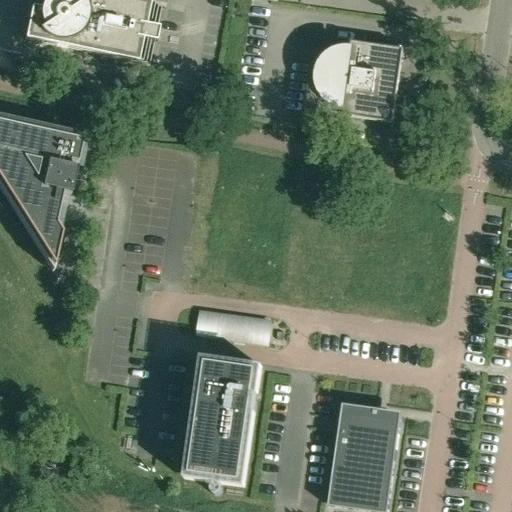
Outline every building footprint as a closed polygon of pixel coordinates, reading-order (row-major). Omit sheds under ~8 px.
[(31,10),(24,40),(149,66),(153,44),(154,44),(157,30),(156,30),(161,7),(125,0),(45,0),(44,1),(43,3),(42,4),(41,5),(40,7),(39,9),(38,11),(31,10)] [(310,73),(305,111),(393,124),(404,50),(351,43),(350,50),(348,49),(345,50),(343,50),(341,50),(338,51),(336,52),(334,53),(332,54),(329,56),(326,58),(324,60),(322,63),(321,65),(319,68),(318,71),(317,74),(310,73)] [(0,190),(45,261),(44,267),(46,267),(55,226),(54,225),(61,195),(69,196),(75,171),(68,169),(76,133),(74,132),(72,141),(0,124),(0,190)] [(198,337),(267,347),(271,322),(202,312),(198,337)] [(185,481),(245,489),(263,368),(202,359),(185,481)] [(358,511),(388,511),(399,437),(393,436),(396,419),(378,416),(379,411),(379,409),(378,408),(378,411),(343,406),(337,450),(329,508),(358,511)]
